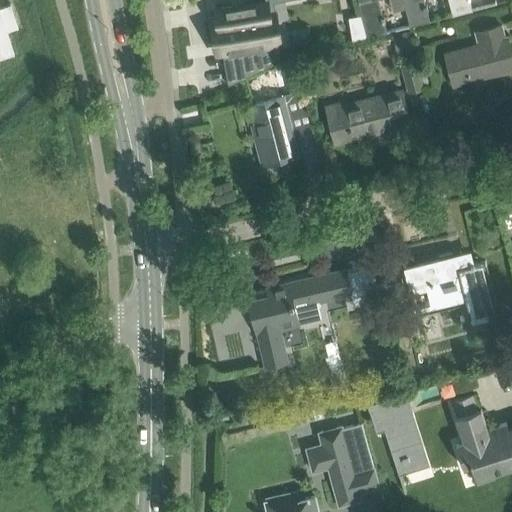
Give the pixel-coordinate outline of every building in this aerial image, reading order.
[(217,21),(211,22),(215,42),(220,41),(222,52),(228,85),(272,63),(269,45),(280,43),(276,20),(270,21),(269,12),(267,2),(273,1),(280,0),(265,0),(265,1),(215,9),(217,21)] [(357,0),(367,36),(388,31),(379,0),(357,0)] [(404,0),(411,24),(430,19),(424,0),(404,0)] [(449,0),(453,15),(471,10),(468,0),(449,0)] [(0,57),(13,54),(6,29),(17,26),(12,8),(0,10),(0,57)] [(445,52),(448,65),(453,84),(511,68),(511,58),(506,37),(504,37),(501,25),(476,31),(479,43),(445,52)] [(392,34),(398,54),(415,50),(409,30),(392,34)] [(416,59),(401,63),(409,89),(423,85),(416,59)] [(291,92),(303,89),(296,60),(284,63),(291,92)] [(326,106),(329,116),(334,135),(351,131),(352,136),(378,130),(378,133),(410,125),(401,90),(345,105),(344,101),(326,106)] [(281,97),(271,99),(252,105),(260,133),(256,134),(263,163),(296,155),(281,97)] [(406,268),(411,287),(427,283),(432,302),(464,294),(470,318),(492,313),(480,261),(474,263),(473,261),(471,261),(470,256),(441,264),(440,259),(404,267),(404,269),(406,268)] [(265,366),(284,361),(287,360),(280,328),(298,323),(294,307),(352,294),(345,268),(266,287),(268,294),(248,299),(265,366)] [(496,350),(499,360),(511,356),(511,354),(510,346),(496,350)] [(428,403),(456,394),(451,377),(423,385),(428,403)] [(456,443),(457,448),(463,467),(472,464),(477,480),(494,474),(494,473),(511,466),(511,425),(507,427),(506,422),(487,428),(480,407),(477,408),(472,394),(452,400),(457,415),(456,415),(464,440),(456,443)] [(393,396),(366,405),(374,432),(382,429),(392,460),(418,451),(406,415),(400,417),(393,396)] [(341,424),(318,431),(322,444),(329,442),(334,463),(328,464),(339,504),(362,498),(359,491),(378,485),(361,420),(342,426),(341,424)] [(297,491),(265,498),(267,511),(318,511),(315,495),(299,499),(297,491)]
